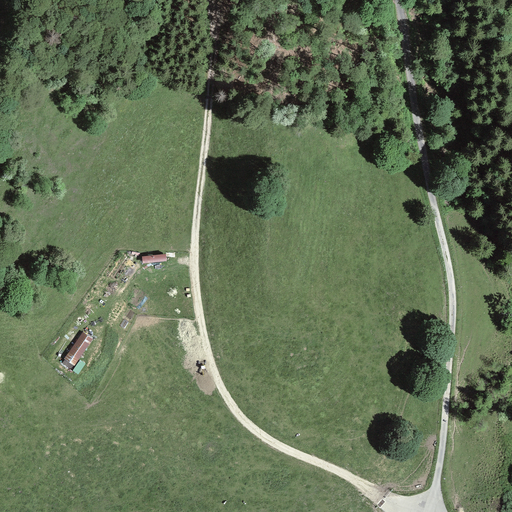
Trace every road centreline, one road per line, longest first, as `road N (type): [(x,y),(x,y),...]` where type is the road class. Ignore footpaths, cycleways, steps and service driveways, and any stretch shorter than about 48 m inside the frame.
road 1 (track): [(423,511),(271,439),(230,402),(217,375),(194,271),(215,49),(211,0)]
road 2 (track): [(399,0),(455,319),(426,511)]
